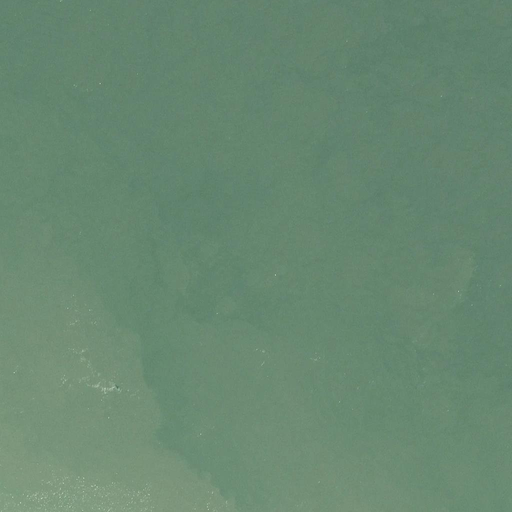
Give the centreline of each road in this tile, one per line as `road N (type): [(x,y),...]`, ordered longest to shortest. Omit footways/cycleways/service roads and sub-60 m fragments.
road 1 (trunk): [(71,511),(85,0)]
road 2 (trunk): [(56,0),(44,511)]
